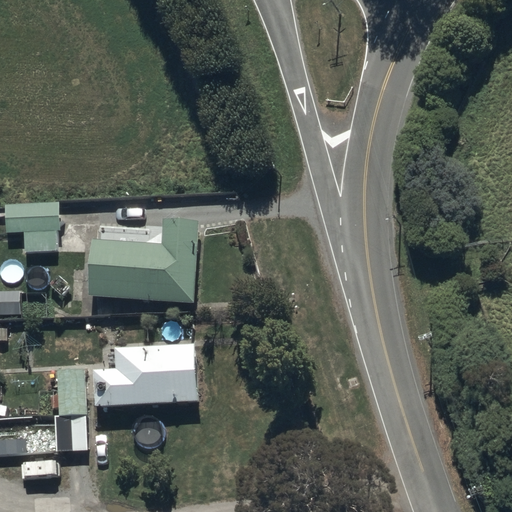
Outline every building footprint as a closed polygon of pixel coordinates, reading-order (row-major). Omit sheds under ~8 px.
[(61,235),(60,206),(6,207),(7,237),(25,236),(58,235),(61,235)] [(163,250),(94,245),(91,302),(194,308),(199,228),(164,226),(163,250)] [(58,255),(58,235),(25,236),(25,256),(58,255)] [(23,295),(0,295),(0,319),(24,319),(23,295)] [(196,350),(115,355),(117,376),(95,377),(97,413),(199,408),(196,350)] [(85,375),(58,376),(60,420),(87,419),(85,375)] [(89,455),(87,419),(60,420),(56,421),(57,456),(89,455)]
